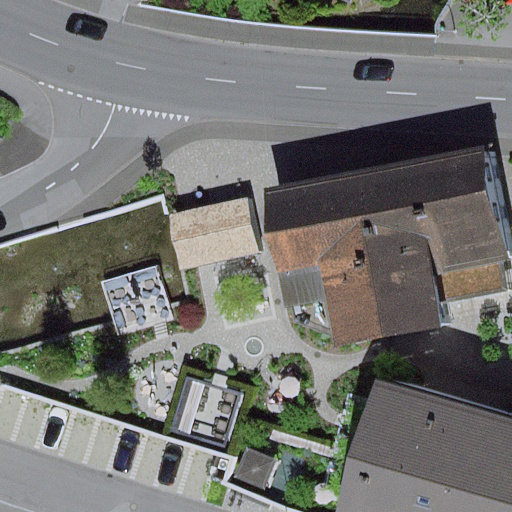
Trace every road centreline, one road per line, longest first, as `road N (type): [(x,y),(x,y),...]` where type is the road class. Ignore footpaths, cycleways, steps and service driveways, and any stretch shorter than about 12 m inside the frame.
road 1 (primary): [(511,98),(132,69)]
road 2 (residential): [(0,217),(58,183),(89,152),(132,69)]
road 3 (residential): [(0,463),(135,511)]
